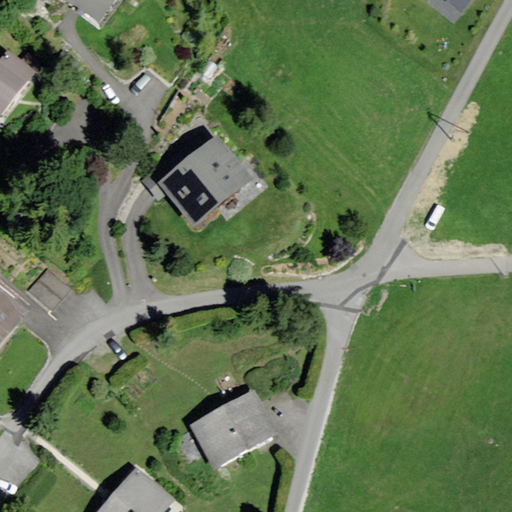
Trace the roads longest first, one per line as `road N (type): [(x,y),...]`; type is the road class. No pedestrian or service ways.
road 1 (residential): [(0,453),(59,364),(131,316),(284,289),(355,292)]
road 2 (residential): [(363,274),(511,1)]
road 3 (residential): [(292,511),(355,292)]
road 4 (residential): [(363,274),(511,263)]
